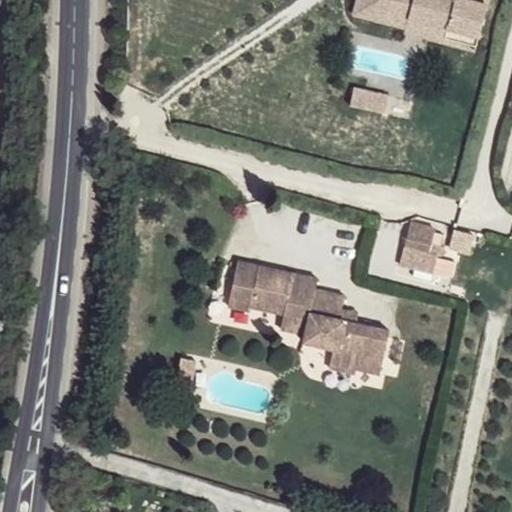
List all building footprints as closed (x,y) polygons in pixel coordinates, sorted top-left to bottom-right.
[(359,0),(356,14),(408,28),(411,18),(481,37),(490,0),(359,0)] [(408,28),(407,33),(477,51),(481,37),(411,18),(408,28)] [(411,223),(405,245),(400,263),(434,272),(439,254),(429,251),(435,229),(411,223)] [(274,271),(275,265),(229,253),(223,283),(244,288),(240,301),(274,308),(271,321),(296,327),(293,334),(325,342),(352,349),(348,364),(372,368),(382,324),(363,319),(361,324),(348,321),(349,316),(332,311),(333,303),(336,290),(307,283),(309,273),(285,267),(284,274),(274,271)] [(285,267),(275,265),(274,271),(284,274),(285,267)] [(240,305),(240,301),(244,288),(223,283),(218,300),(240,305)] [(351,308),(333,303),(332,311),(349,316),(351,308)] [(347,369),(348,364),(352,349),(325,342),(320,361),(347,369)] [(179,389),(193,392),(198,361),(184,359),(179,389)]
